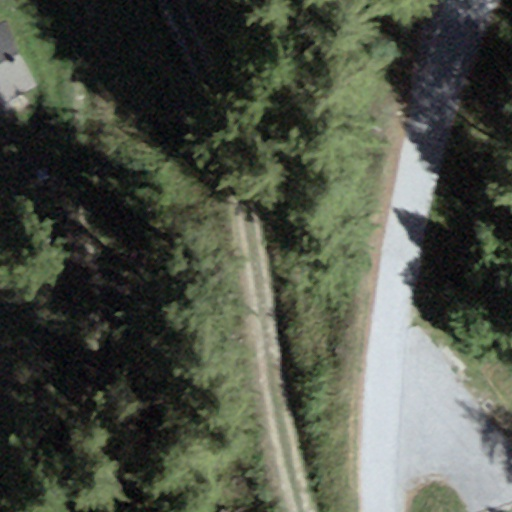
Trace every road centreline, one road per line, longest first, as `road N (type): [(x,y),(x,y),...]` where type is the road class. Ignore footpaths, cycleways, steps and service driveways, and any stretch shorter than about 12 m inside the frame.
road 1 (track): [(296,511),(272,423),(239,181),(171,0)]
road 2 (unclassified): [(455,0),(437,54),(384,410),(387,511)]
road 3 (track): [(384,410),(451,418),(475,436),(511,511)]
